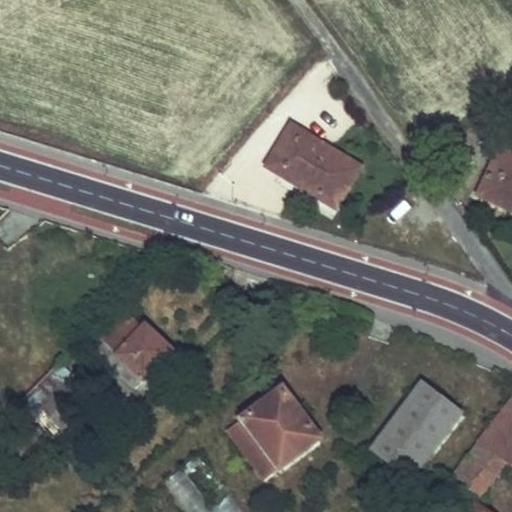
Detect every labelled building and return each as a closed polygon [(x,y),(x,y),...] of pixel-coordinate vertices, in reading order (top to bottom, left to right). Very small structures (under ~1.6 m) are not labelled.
[(336,208),(349,188),(361,167),(293,127),(269,168),(336,208)] [(511,209),(511,151),(502,147),(480,195),(511,209)] [(171,353),(159,341),(147,329),(144,332),(131,319),(106,344),(143,382),(171,353)] [(384,462),(375,469),(367,477),(386,501),(409,481),(412,483),(461,415),(423,386),(372,452),(384,462)] [(42,415),(50,424),(58,433),(87,406),(70,388),(42,415)] [(278,471),(298,456),(319,442),(284,391),(242,421),(278,471)] [(511,404),(452,482),(477,501),(507,464),(511,467),(511,404)] [(244,511),(197,459),(163,488),(184,511),(244,511)]
